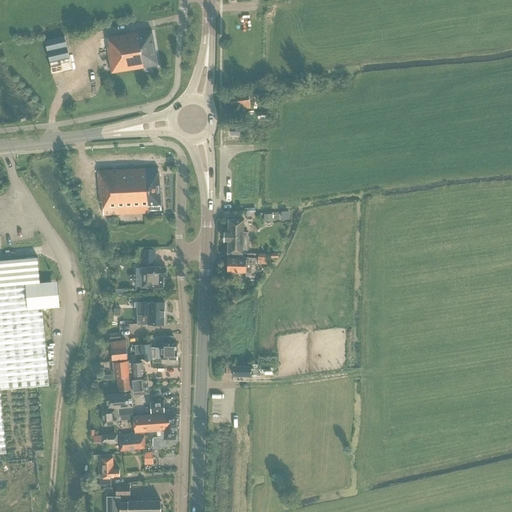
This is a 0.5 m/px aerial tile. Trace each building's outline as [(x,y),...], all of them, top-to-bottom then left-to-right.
[(107,46),(111,73),(157,65),(151,30),(107,37),(109,46),(107,46)] [(45,41),(49,62),(69,57),(64,36),(45,41)] [(253,90),(254,98),(266,97),(265,89),(253,90)] [(242,104),(243,109),(250,108),(249,95),(230,98),(231,106),(242,104)] [(161,210),(161,208),(158,168),(97,171),(100,202),(103,201),(103,215),(148,213),(148,210),(161,210)] [(243,251),(248,251),(248,232),(243,232),(244,220),(228,219),(228,231),(224,231),(223,241),(228,241),(228,253),(243,254),(243,251)] [(154,263),(154,249),(142,249),(142,263),(154,263)] [(0,453),(6,453),(0,389),(49,385),(42,308),(52,308),(49,282),(40,283),(38,257),(0,260),(0,453)] [(251,264),(255,264),(256,258),(228,257),(227,271),(246,272),(251,272),(251,264)] [(148,267),(143,267),(143,287),(162,288),(163,277),(165,277),(165,267),(148,267)] [(137,324),(164,324),(164,302),(148,302),(138,302),(137,324)] [(161,348),(155,348),(151,347),(152,359),(155,358),(161,358),(161,359),(177,359),(177,352),(177,343),(173,343),(173,336),(162,336),(161,348)] [(110,342),(112,360),(127,358),(126,340),(110,342)] [(152,359),(151,347),(151,345),(143,346),(143,347),(134,347),(135,354),(143,353),(145,360),(152,359)] [(130,355),(131,363),(128,363),(129,376),(144,375),(142,360),(136,360),(135,355),(130,355)] [(129,377),(129,376),(128,363),(127,362),(113,363),(115,379),(117,379),(129,377)] [(233,376),(251,377),(251,367),(233,366),(233,376)] [(132,377),(134,394),(148,393),(146,375),(132,377)] [(129,377),(117,379),(118,390),(130,389),(129,377)] [(103,425),(117,424),(116,408),(132,407),(131,393),(106,395),(107,408),(102,409),(103,425)] [(151,415),(153,415),(155,415),(155,413),(163,413),(163,401),(150,402),(151,413),(151,415)] [(132,408),(120,409),(121,420),(126,419),(126,414),(132,413),(132,408)] [(164,414),(155,415),(153,415),(154,430),(161,430),(162,437),(153,437),(153,447),(161,448),(167,450),(169,443),(176,443),(179,440),(180,414),(164,414)] [(144,431),(154,430),(153,415),(151,415),(134,417),(135,430),(143,429),(144,431)] [(144,448),(144,433),(120,434),(121,450),(144,448)] [(117,442),(117,434),(101,435),(102,443),(117,442)] [(109,478),(109,476),(119,476),(119,469),(113,469),(113,457),(110,457),(110,454),(98,454),(98,458),(102,458),(103,478),(100,478),(100,486),(111,485),(111,478),(109,478)] [(130,486),(116,487),(116,495),(130,494),(130,486)] [(161,511),(161,499),(127,500),(128,502),(120,502),(120,496),(107,497),(107,511),(161,511)]
